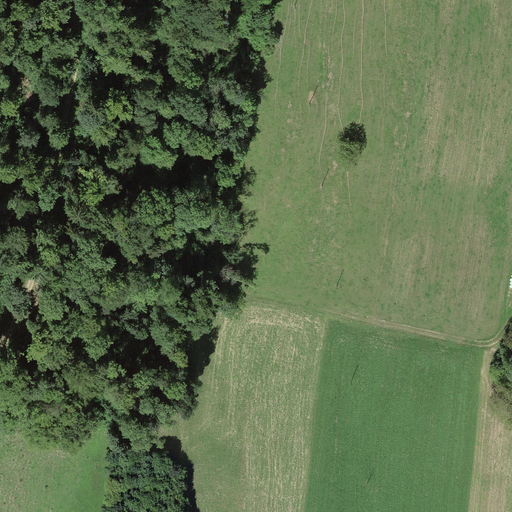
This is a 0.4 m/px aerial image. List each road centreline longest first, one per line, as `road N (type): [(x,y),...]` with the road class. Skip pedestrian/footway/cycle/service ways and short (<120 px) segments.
road 1 (track): [(76,0),(76,63),(36,272),(0,349)]
road 2 (track): [(329,310),(485,344)]
